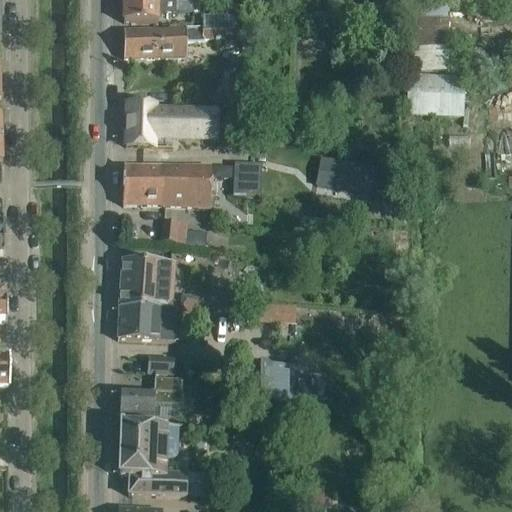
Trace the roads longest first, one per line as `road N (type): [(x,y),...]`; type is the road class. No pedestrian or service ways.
road 1 (unclassified): [(23,511),(20,0)]
road 2 (tertiary): [(99,511),(101,0)]
